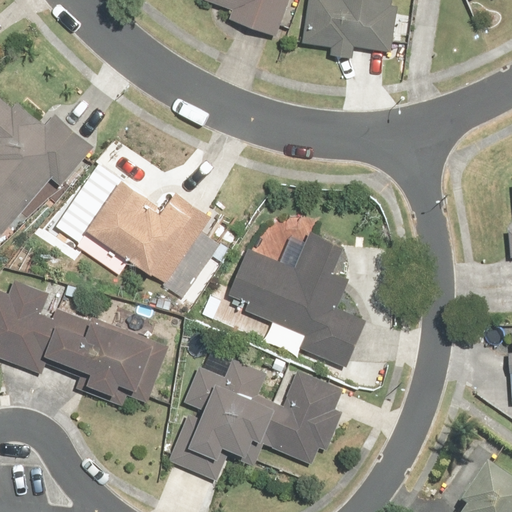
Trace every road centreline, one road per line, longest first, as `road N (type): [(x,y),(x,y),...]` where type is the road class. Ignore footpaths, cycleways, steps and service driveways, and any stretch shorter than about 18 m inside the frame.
road 1 (residential): [(409,143),(434,264),(431,381),(388,478),(354,511)]
road 2 (residential): [(81,0),(147,60),(245,112),(334,137),(409,143)]
